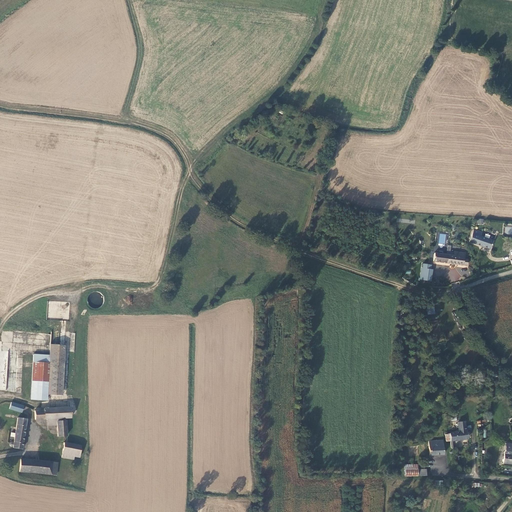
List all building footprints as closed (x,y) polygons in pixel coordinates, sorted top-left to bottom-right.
[(490,249),(493,241),(480,236),(482,233),(473,230),(469,242),(490,249)] [(434,261),(467,266),(468,259),(463,258),(465,253),(454,252),(453,255),(435,253),(434,261)] [(432,269),(429,269),(424,268),(423,280),(431,281),(432,269)] [(100,306),(104,297),(93,292),(89,300),(100,306)] [(427,308),(428,315),(435,314),(434,307),(427,308)] [(78,332),(53,330),(51,354),(35,352),(32,397),(48,398),(49,393),(69,394),(72,350),(76,351),(78,332)] [(0,358),(7,360),(8,351),(0,351),(1,342),(0,342),(0,354),(0,358)] [(25,404),(13,400),(11,407),(23,410),(25,404)] [(59,424),(58,437),(67,435),(66,417),(71,416),(71,406),(61,406),(45,406),(45,408),(35,408),(36,417),(47,417),(58,417),(59,424)] [(18,417),(14,443),(12,442),(10,442),(9,442),(9,444),(9,445),(11,445),(13,445),(13,447),(22,448),(27,419),(18,417)] [(450,432),(449,432),(449,433),(450,440),(462,439),(463,447),(469,446),(467,430),(466,430),(465,421),(458,422),(459,432),(450,432)] [(443,454),(442,440),(429,441),(430,454),(443,454)] [(81,445),(64,442),(62,456),(74,459),(75,455),(80,456),(81,445)] [(511,445),(505,445),(503,463),(511,464),(511,445)] [(19,471),(56,475),(57,462),(21,458),(19,471)] [(417,464),(406,464),(405,464),(404,476),(417,475),(417,469),(417,464)]
